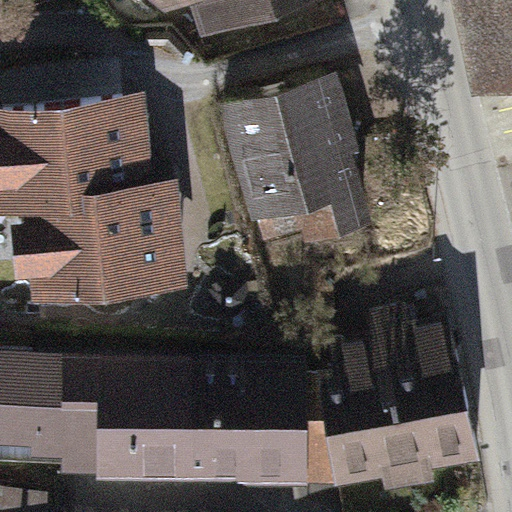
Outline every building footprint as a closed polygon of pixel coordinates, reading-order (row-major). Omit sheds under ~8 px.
[(225,0),(231,17),(283,0),(166,0),(169,2),(173,0),(225,0)] [(511,0),(465,0),(482,81),(511,75),(511,0)] [(340,65),(221,92),(256,243),(374,216),(340,65)] [(48,282),(168,272),(160,180),(134,182),(127,95),(6,104),(8,129),(0,130),(0,171),(12,170),(14,194),(40,192),(42,217),(22,218),(25,259),(46,257),(48,282)] [(229,274),(215,288),(220,306),(238,313),(252,300),(248,283),(229,274)] [(341,471),(479,443),(451,313),(414,323),(407,300),(371,309),(376,330),(336,338),(342,366),(325,371),(341,471)] [(104,352),(0,352),(0,455),(36,456),(37,440),(69,442),(69,458),(103,459),(104,462),(308,462),(308,470),(341,471),(325,371),(308,370),(307,356),(105,359),(104,352)] [(49,511),(49,485),(0,485),(0,511),(49,511)]
